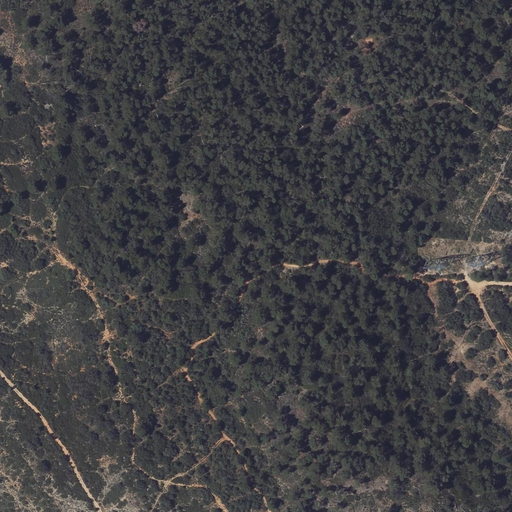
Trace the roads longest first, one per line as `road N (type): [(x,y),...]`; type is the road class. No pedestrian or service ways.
road 1 (track): [(511,283),(426,281),(325,260),(288,262),(256,278),(226,326),(201,341),(189,363),(272,511)]
road 2 (track): [(0,374),(37,411),(100,511)]
